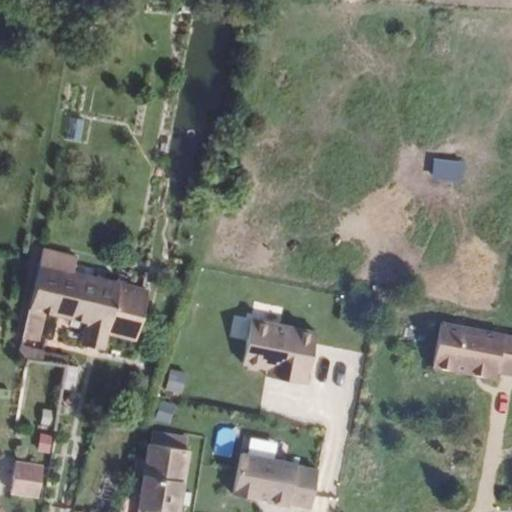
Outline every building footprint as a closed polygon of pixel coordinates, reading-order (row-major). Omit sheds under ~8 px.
[(463,176),(464,161),(436,160),(436,175),(463,176)] [(71,271),(74,255),(45,249),(42,259),(40,264),(71,271)] [(74,318),(81,273),(71,271),(40,264),(33,309),(74,318)] [(115,348),(128,284),(93,276),(81,273),(74,318),(88,321),(97,324),(94,343),(115,348)] [(144,354),(159,291),(145,288),(128,284),(115,348),(144,354)] [(242,369),(308,379),(316,326),(250,316),(242,369)] [(86,329),(88,321),(74,318),(72,325),(86,329)] [(511,373),(511,336),(446,324),(438,368),(501,380),(502,372),(511,373)] [(168,511),(180,511),(190,451),(149,443),(146,464),(144,481),(141,507),(168,511)] [(232,491),(310,509),(320,465),(241,448),(232,491)] [(144,481),(146,464),(138,462),(136,480),(144,481)] [(45,507),(49,484),(28,480),(24,504),(45,507)]
